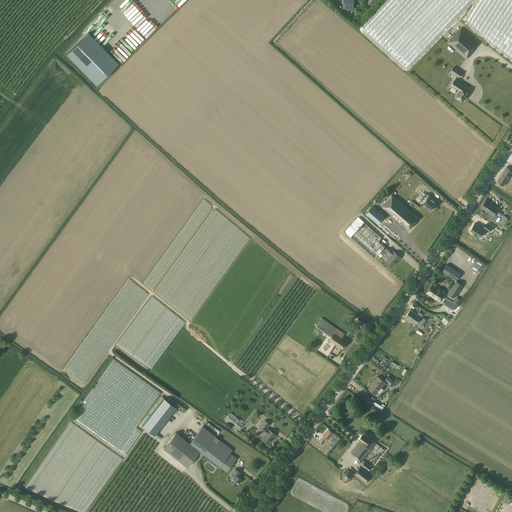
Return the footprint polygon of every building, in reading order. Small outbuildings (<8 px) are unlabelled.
[(344,0),(343,8),(353,9),(354,0),(344,0)] [(448,42),(467,59),(473,51),(472,50),(477,45),(471,39),(472,37),(461,27),(448,42)] [(66,54),(96,85),(119,63),(88,32),(66,54)] [(456,96),(462,101),(471,88),(456,78),(453,83),(461,88),(456,96)] [(497,181),(504,185),(511,172),(511,170),(507,167),(497,181)] [(382,206),(408,229),(418,218),(392,195),(382,206)] [(429,196),(423,202),(432,210),(437,203),(429,196)] [(486,200),(483,204),(496,212),(498,208),(486,200)] [(496,212),(483,204),(481,207),(493,215),(491,219),(495,221),(498,216),(494,214),(496,212)] [(366,213),(377,223),(384,216),(373,206),(366,213)] [(502,217),(498,223),(503,226),(508,219),(505,217),(503,215),(502,217)] [(364,222),(351,237),(375,259),(385,246),(379,241),(382,238),(364,222)] [(491,230),(494,226),(487,222),(484,227),(476,222),(471,228),(475,231),(474,231),(478,233),(482,235),(487,227),(491,230)] [(457,237),(469,246),(473,240),(467,235),(470,230),(465,226),(457,237)] [(391,255),(386,260),(392,266),(394,263),(395,264),(401,257),(394,251),(389,248),(386,251),(391,255)] [(479,271),(483,264),(477,260),(472,268),(479,271)] [(443,272),(458,280),(462,272),(447,264),(443,272)] [(448,293),(455,298),(463,285),(456,281),(448,293)] [(432,285),(426,293),(440,302),(446,293),(436,287),(435,287),(432,285)] [(445,298),(442,303),(453,310),(456,305),(445,298)] [(406,317),(417,324),(421,317),(422,316),(424,313),(424,312),(420,310),(417,315),(410,310),(406,317)] [(316,327),(331,337),(329,340),(343,349),(347,342),(342,338),(345,334),(322,318),(316,327)] [(373,382),(369,388),(377,394),(386,383),(378,376),(378,377),(374,383),(373,382)] [(363,399),(371,404),(373,400),(366,395),(363,399)] [(121,402),(117,404),(118,407),(115,408),(112,414),(115,420),(117,418),(118,421),(121,420),(122,417),(124,418),(126,416),(125,412),(127,415),(128,413),(130,412),(130,411),(139,410),(139,409),(136,407),(136,406),(135,403),(135,398),(133,398),(129,396),(128,398),(125,398),(123,402),(121,402)] [(165,399),(164,398),(143,426),(145,428),(155,435),(176,407),(165,399)] [(373,400),(371,404),(381,411),(384,407),(373,400)] [(240,420),(231,413),(225,421),(239,431),(242,426),(242,425),(245,422),(241,419),(240,420)] [(265,421),(259,428),(266,433),(262,439),(269,444),(268,443),(272,438),(273,439),(276,435),(266,428),(269,424),(265,421)] [(189,443),(176,433),(163,449),(187,467),(195,457),(199,460),(204,454),(226,471),(236,458),(230,453),(232,450),(202,427),(189,443)] [(329,428),(324,435),(328,439),(329,438),(332,441),(334,438),(335,439),(337,436),(333,433),(334,432),(329,428)] [(351,452),(363,460),(371,449),(372,450),(376,444),(363,433),(359,438),(361,440),(351,452)] [(362,465),(369,471),(372,467),(365,462),(362,465)] [(354,474),(366,484),(372,475),(361,466),(354,474)] [(230,482),(235,486),(237,483),(238,484),(240,482),(239,481),(241,479),(238,476),(241,473),(235,469),(232,474),(234,476),(230,482)] [(344,472),(344,477),(347,480),(352,478),(352,473),(349,470),(344,472)]
